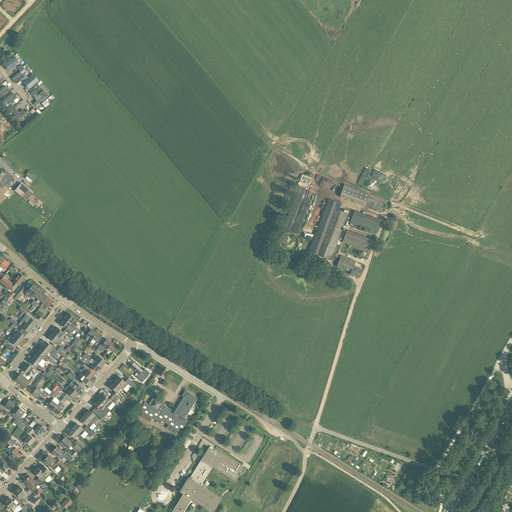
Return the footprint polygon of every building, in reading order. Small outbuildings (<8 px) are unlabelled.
[(4,66),(9,72),(19,63),(14,57),(4,66)] [(19,72),(11,79),(16,84),(24,78),(19,72)] [(34,76),(24,84),(29,90),(39,82),(34,76)] [(37,84),(33,87),(35,90),(42,84),(41,82),(37,84)] [(41,88),(48,96),(51,94),(42,84),(35,90),(37,92),(41,88)] [(5,89),(0,93),(0,96),(2,100),(9,94),(5,89)] [(13,94),(4,101),(9,106),(17,99),(13,94)] [(52,95),(42,104),(45,107),(55,99),(52,95)] [(43,97),(34,104),(37,107),(46,100),(43,97)] [(35,118),(38,115),(33,109),(30,112),(35,118)] [(5,174),(0,169),(0,177),(7,184),(9,181),(4,176),(5,174)] [(30,170),(26,174),(33,180),(36,176),(30,170)] [(17,180),(10,187),(16,192),(22,198),(29,190),(17,180)] [(380,213),(384,205),(384,204),(368,198),(369,194),(344,184),(340,197),(365,206),(380,213)] [(352,272),(353,267),(355,262),(351,261),(352,260),(347,259),(333,254),(348,214),(333,208),(316,255),(331,260),(339,263),(337,267),(341,268),(351,271),(352,272)] [(376,233),(381,221),(354,211),(350,223),(376,233)] [(370,251),(374,237),(346,230),(342,243),(370,251)] [(0,280),(3,276),(4,275),(0,272),(4,268),(6,270),(10,264),(5,260),(0,266),(0,280)] [(352,272),(351,271),(350,274),(359,278),(362,270),(353,267),(352,272)] [(8,287),(8,288),(13,291),(24,277),(20,274),(12,284),(11,283),(8,287)] [(6,291),(8,288),(8,287),(11,283),(3,276),(0,280),(0,286),(6,291)] [(33,295),(38,289),(33,285),(28,291),(25,294),(28,296),(27,296),(30,299),(31,298),(33,295)] [(38,289),(33,295),(38,299),(43,293),(38,289)] [(7,298),(9,300),(10,301),(15,294),(12,292),(7,298)] [(38,299),(43,303),(48,297),(43,293),(38,299)] [(43,303),(42,306),(45,308),(47,306),(49,308),(54,301),(48,297),(43,303)] [(28,312),(21,307),(19,310),(25,315),(28,312)] [(69,314),(65,319),(71,324),(74,326),(76,324),(78,321),(69,314)] [(37,323),(27,315),(26,317),(23,320),(26,323),(33,328),(37,323)] [(61,324),(66,328),(71,332),(72,333),(76,328),(74,326),(71,324),(65,319),(61,324)] [(19,325),(22,328),(28,333),(33,328),(26,323),(23,320),(19,325)] [(70,335),(70,334),(65,330),(63,332),(57,328),(53,333),(60,338),(63,340),(66,336),(68,337),(70,335)] [(18,334),(15,337),(21,342),(25,337),(19,332),(16,329),(14,331),(18,334)] [(89,337),(93,339),(96,333),(91,329),(87,335),(85,339),(87,340),(89,337)] [(49,338),(59,345),(60,344),(57,341),(60,338),(53,333),(49,338)] [(102,337),(96,333),(93,339),(96,341),(94,345),(96,346),(98,343),(102,337)] [(8,339),(11,342),(17,347),(21,342),(15,337),(13,339),(10,337),(8,339)] [(101,344),(97,349),(101,352),(103,350),(104,349),(107,351),(108,349),(112,343),(106,339),(103,345),(101,344)] [(46,342),(42,347),(48,352),(52,354),(56,349),(46,342)] [(108,349),(114,353),(118,346),(112,343),(108,349)] [(49,357),(46,354),(48,352),(42,347),(38,352),(47,360),(49,357)] [(67,356),(63,353),(59,349),(57,351),(65,359),(67,356)] [(47,360),(38,352),(34,357),(40,362),(43,365),(44,364),(46,362),(47,360)] [(97,372),(101,367),(94,361),(92,359),(90,362),(88,361),(90,358),(85,354),(83,357),(79,354),(76,357),(79,359),(85,364),(86,363),(88,364),(91,367),(97,372)] [(94,361),(101,367),(105,362),(100,357),(97,354),(95,356),(96,358),(94,361)] [(40,362),(34,357),(30,362),(39,370),(42,367),(43,367),(44,366),(44,365),(44,364),(43,365),(40,362)] [(143,382),(150,374),(145,369),(143,371),(134,363),(131,367),(139,374),(137,377),(143,382)] [(24,368),(25,368),(23,370),(26,372),(27,373),(28,371),(30,373),(34,368),(32,367),(28,364),(27,366),(26,366),(24,368)] [(80,372),(84,375),(89,380),(94,375),(85,367),(80,372)] [(26,372),(23,370),(16,380),(21,384),(26,378),(23,376),(26,372)] [(72,370),(67,375),(72,380),(77,375),(72,370)] [(26,378),(21,384),(26,388),(31,382),(34,379),(31,377),(28,375),(26,378)] [(78,375),(77,376),(76,377),(79,380),(85,385),(89,380),(84,375),(81,378),(78,375)] [(119,377),(115,382),(124,390),(128,385),(132,388),(136,384),(132,381),(129,378),(125,382),(119,377)] [(41,380),(39,378),(33,386),(36,388),(38,385),(41,380)] [(77,383),(74,380),(73,381),(71,382),(74,385),(72,388),(78,393),(82,388),(77,383)] [(58,382),(56,384),(62,390),(64,388),(58,382)] [(123,405),(124,406),(124,405),(126,403),(118,396),(119,395),(124,390),(115,382),(111,387),(116,392),(115,394),(113,396),(117,400),(123,405)] [(69,385),(64,390),(73,398),(78,393),(72,388),(69,385)] [(38,398),(42,392),(37,388),(32,394),(38,398)] [(55,392),(51,397),(54,399),(61,390),(59,388),(55,392)] [(43,402),(49,395),(49,394),(44,390),(42,392),(38,398),(43,402)] [(173,414),(170,412),(171,410),(159,402),(160,400),(154,397),(149,405),(145,402),(139,411),(143,413),(141,416),(150,422),(152,419),(160,424),(162,421),(169,425),(167,428),(176,434),(178,431),(181,433),(188,421),(187,420),(186,419),(186,420),(184,419),(183,420),(182,419),(186,412),(187,413),(195,400),(194,400),(195,397),(197,398),(187,392),(185,390),(182,396),(184,398),(173,414)] [(99,400),(105,405),(109,400),(103,395),(99,400)] [(2,405),(0,407),(0,414),(2,412),(6,416),(7,415),(10,410),(15,405),(9,400),(4,407),(2,405)] [(97,414),(101,418),(102,419),(105,417),(102,414),(108,408),(105,405),(99,400),(95,405),(101,410),(99,412),(99,411),(97,414)] [(57,405),(52,401),(48,406),(53,410),(57,405)] [(64,404),(61,401),(57,405),(53,410),(59,415),(65,406),(63,405),(64,404)] [(20,408),(15,414),(19,416),(16,420),(13,423),(19,427),(24,420),(21,418),(25,412),(20,408)] [(102,419),(101,418),(97,414),(95,416),(92,414),(93,413),(92,413),(89,411),(85,415),(94,424),(94,423),(95,424),(97,426),(103,420),(102,419)] [(86,425),(87,426),(85,428),(91,434),(93,435),(95,432),(93,430),(94,429),(91,426),(94,424),(85,415),(85,416),(81,420),(83,422),(83,423),(84,423),(86,425)] [(30,426),(28,428),(33,433),(35,430),(40,434),(41,434),(41,435),(43,432),(45,429),(43,427),(44,426),(41,423),(40,424),(40,423),(36,419),(33,421),(36,424),(32,428),(30,426)] [(91,434),(85,428),(84,430),(83,429),(80,427),(81,427),(80,426),(77,424),(73,429),(73,428),(73,429),(78,434),(82,437),(85,433),(86,432),(88,435),(90,435),(91,434)] [(72,437),(72,436),(74,438),(78,434),(73,429),(69,434),(71,436),(72,437)] [(27,433),(23,438),(30,445),(32,443),(35,440),(35,441),(35,440),(30,436),(27,433)] [(60,443),(67,449),(70,445),(76,449),(81,454),(84,451),(79,446),(75,443),(73,445),(65,437),(60,443)] [(17,442),(16,443),(11,439),(7,443),(14,450),(10,454),(16,460),(21,455),(18,452),(19,451),(18,450),(22,447),(17,442)] [(58,457),(61,460),(64,456),(70,462),(71,461),(73,462),(75,459),(70,455),(65,451),(64,452),(60,449),(59,450),(57,447),(52,452),(58,457)] [(183,511),(192,500),(211,511),(214,511),(222,499),(201,485),(212,467),(236,482),(240,475),(242,477),(243,476),(241,474),(245,468),(215,449),(214,451),(209,447),(190,478),(188,477),(179,492),(183,494),(172,511),(183,511)] [(80,455),(75,451),(70,455),(75,459),(76,460),(80,455)] [(1,453),(0,454),(0,467),(5,473),(6,472),(7,471),(7,470),(9,468),(6,465),(7,464),(4,461),(6,458),(7,456),(5,454),(3,455),(1,453)] [(50,466),(53,468),(55,471),(59,467),(64,471),(67,468),(57,459),(56,461),(52,458),(51,459),(49,456),(44,461),(50,466)] [(44,466),(40,470),(38,468),(34,472),(39,478),(38,479),(43,483),(52,473),(44,466)] [(37,479),(35,482),(30,476),(25,482),(34,491),(36,488),(38,485),(40,487),(44,490),(48,486),(44,483),(42,485),(37,479)] [(83,488),(83,487),(85,485),(82,483),(80,485),(79,484),(76,488),(80,491),(83,488)] [(31,498),(36,503),(40,499),(38,497),(35,495),(33,493),(30,496),(20,487),(17,490),(16,489),(15,491),(15,492),(18,495),(17,496),(20,499),(21,498),(24,501),(27,498),(29,500),(31,498)] [(5,503),(13,511),(18,506),(9,498),(9,499),(8,499),(7,500),(6,501),(5,503)] [(72,503),(68,499),(63,505),(66,508),(72,503)]
